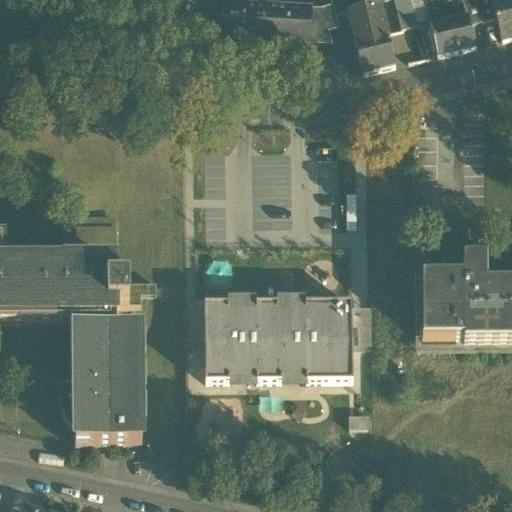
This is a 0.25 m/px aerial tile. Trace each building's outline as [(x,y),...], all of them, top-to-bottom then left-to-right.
[(93,0),(88,11),(103,18),(111,0),(93,0)] [(124,0),(122,4),(147,16),(154,0),(124,0)] [(154,0),(147,16),(172,27),(184,0),(154,0)] [(331,0),(337,20),(348,17),(348,16),(364,12),(361,0),(331,0)] [(468,21),(470,30),(496,23),(492,3),(491,0),(484,0),(463,5),(468,21)] [(502,46),(511,43),(511,0),(504,0),(492,3),(496,23),(502,46)] [(418,32),(417,28),(410,7),(409,4),(396,9),(405,36),(418,32)] [(421,4),(410,7),(417,28),(428,24),(421,4)] [(180,40),(193,41),(209,6),(196,5),(180,40)] [(193,41),(220,42),(222,7),(209,6),(193,41)] [(220,48),(264,51),(266,16),(246,15),(246,8),(222,7),(220,42),(220,48)] [(246,15),(266,16),(266,9),(246,8),(246,15)] [(286,10),(266,9),(266,16),(285,17),(286,10)] [(319,12),(326,35),(339,32),(332,9),(319,12)] [(379,9),(364,12),(372,41),(386,38),(379,9)] [(307,53),(308,47),(310,12),(286,10),(285,17),(266,16),(264,51),(307,53)] [(319,12),(310,12),(308,47),(330,48),(326,35),(319,12)] [(394,72),(386,38),(372,41),(364,12),(348,16),(348,17),(363,79),(394,72)] [(429,30),(437,61),(475,52),(470,30),(468,21),(429,30)] [(338,164),(319,164),(318,220),(321,220),(321,234),(338,234),(338,164)] [(64,267),(64,274),(115,274),(114,224),(76,225),(76,235),(64,235),(64,267)] [(0,330),(89,329),(113,329),(115,329),(115,316),(141,315),(141,304),(129,304),(128,291),(115,291),(115,274),(64,274),(64,292),(3,293),(3,268),(3,250),(0,250),(0,330)] [(486,265),(477,266),(477,290),(486,290),(486,265)] [(425,349),(511,348),(511,289),(486,290),(477,290),(477,266),(462,266),(462,284),(425,285),(425,288),(425,299),(425,349)] [(3,293),(64,292),(64,274),(64,267),(3,268),(3,293)] [(204,313),(205,392),(229,392),(229,387),(256,387),(256,392),(281,391),(281,386),(305,386),(305,391),(352,391),(351,354),(351,316),(351,311),(305,311),(305,317),(277,317),(276,312),(255,312),(255,317),(227,318),(227,312),(204,313)] [(370,316),(351,316),(351,354),(370,354),(370,316)] [(113,341),(113,329),(89,329),(90,341),(73,342),(74,390),(63,390),(62,394),(61,397),(61,401),(60,405),(60,409),(61,413),(61,417),(63,421),(65,425),(67,429),(69,433),(72,436),(74,438),(75,456),(109,456),(109,454),(141,453),(140,341),(113,341)] [(368,424),(348,424),(348,438),(368,438),(368,424)] [(489,426),(390,427),(391,497),(490,496),(489,426)]
